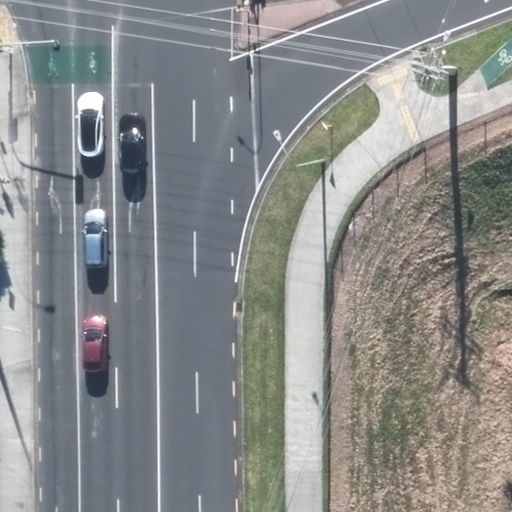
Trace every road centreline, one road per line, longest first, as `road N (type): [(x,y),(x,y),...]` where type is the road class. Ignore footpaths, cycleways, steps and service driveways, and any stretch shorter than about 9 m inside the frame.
road 1 (secondary): [(436,0),(372,25),(168,172),(156,232)]
road 2 (secondary): [(160,511),(156,232)]
road 3 (secondary): [(156,232),(148,0)]
